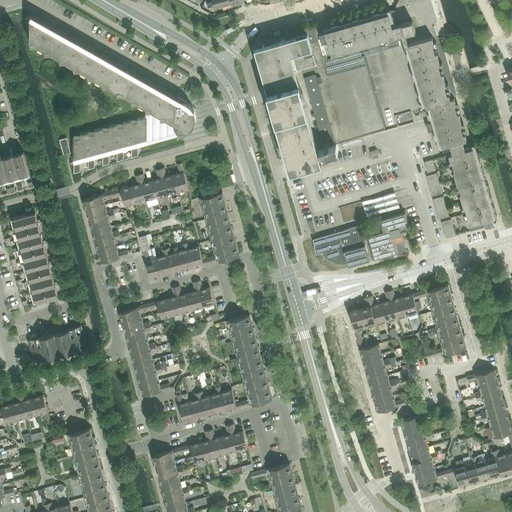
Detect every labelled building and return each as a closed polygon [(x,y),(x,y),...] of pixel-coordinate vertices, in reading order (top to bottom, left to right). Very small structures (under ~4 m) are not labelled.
[(399,0),(397,6),(398,9),(397,9),(398,12),(407,9),(431,3),(430,0),(399,0)] [(431,3),(407,9),(413,31),(432,25),(433,25),(436,19),(431,3)] [(259,46),(255,47),(256,53),(264,79),(267,90),(268,93),(287,160),(290,171),(295,169),(307,166),(319,162),(322,161),(322,158),(321,155),(332,152),(331,152),(339,150),(338,150),(339,150),(337,143),(336,143),(346,140),(414,120),(411,110),(425,106),(425,107),(427,107),(430,105),(431,108),(432,111),(433,115),(434,118),(435,122),(436,125),(437,129),(438,132),(439,136),(440,139),(441,142),(442,147),(466,140),(463,129),(460,118),(457,108),(454,97),(450,98),(447,88),(444,78),(441,67),(438,57),(435,46),(433,36),(436,35),(434,28),(433,25),(432,25),(413,31),(407,9),(398,12),(397,9),(388,12),(378,15),(372,16),(367,18),(357,21),(347,23),(336,26),(326,29),(319,31),(321,38),(326,56),(333,54),(342,51),(343,52),(327,59),(325,60),(319,39),(317,32),(312,33),(309,34),(308,32),(307,32),(289,37),(286,38),(284,39),(260,46),(259,46)] [(146,107),(146,116),(138,118),(138,122),(132,122),(132,120),(123,122),(123,126),(118,126),(118,124),(109,126),(109,130),(104,130),(104,128),(95,130),(95,134),(89,134),(89,132),(80,134),(80,138),(75,138),(75,135),(74,136),(74,160),(146,141),(146,144),(184,133),(185,133),(186,133),(187,132),(188,131),(190,130),(191,129),(192,129),(192,128),(193,127),(194,125),(195,123),(196,121),(196,119),(196,118),(196,116),(196,113),(195,112),(195,111),(194,110),(193,108),(192,107),(191,105),(190,104),(188,103),(187,102),(185,101),(178,97),(178,100),(30,17),(30,41),(46,50),(46,49),(51,49),(51,53),(60,58),(60,57),(66,57),(66,61),(75,66),(75,65),(80,65),(80,69),(89,74),(89,73),(95,73),(95,77),(103,83),(104,83),(104,82),(109,82),(109,86),(118,91),(118,90),(123,90),(123,94),(132,99),(132,98),(138,98),(138,102),(146,107)] [(436,35),(433,36),(435,46),(438,57),(441,67),(444,78),(447,88),(450,98),(454,97),(456,93),(441,38),(436,35)] [(491,219),(493,218),(473,148),(466,150),(466,149),(465,149),(464,147),(461,145),(453,147),(451,150),(453,154),(449,155),(469,225),(491,219)] [(372,159),(379,157),(377,149),(370,151),(372,159)] [(23,151),(13,154),(2,157),(8,179),(29,173),(23,151)] [(2,157),(0,157),(0,180),(8,179),(2,157)] [(188,188),(184,172),(173,175),(178,191),(188,188)] [(167,194),(178,191),(173,175),(163,177),(167,194)] [(157,197),(167,194),(163,177),(152,180),(157,197)] [(146,200),(157,197),(152,180),(142,183),(146,200)] [(136,203),(146,200),(142,183),(131,186),(136,203)] [(118,190),(119,194),(122,193),(123,199),(125,205),(136,203),(131,186),(118,190)] [(228,212),(222,191),(202,197),(207,213),(204,214),(205,219),(228,212)] [(366,200),(339,208),(343,224),(398,207),(397,201),(396,198),(394,193),(394,192),(366,200)] [(87,209),(105,204),(102,194),(84,199),(87,209)] [(107,211),(105,204),(87,209),(90,220),(114,213),(113,209),(107,211)] [(41,233),(38,223),(35,212),(14,218),(19,239),(41,233)] [(214,239),(233,233),(228,212),(205,219),(206,223),(209,222),(214,239)] [(368,235),(375,258),(398,252),(397,248),(405,246),(401,232),(410,229),(405,212),(380,219),(383,231),(368,235)] [(90,220),(92,230),(111,225),(109,219),(115,217),(114,213),(90,220)] [(491,219),(469,225),(470,231),(492,224),(491,219)] [(113,232),(111,225),(92,230),(95,241),(120,234),(119,230),(113,232)] [(348,263),(348,266),(370,260),(365,244),(364,245),(358,226),(348,229),(313,239),(314,245),(316,254),(322,252),(323,254),(324,255),(325,256),(326,257),(328,258),(329,259),(330,260),(332,261),(333,262),(334,262),(336,263),(339,263),(341,263),(343,264),(345,264),(348,263)] [(47,254),(44,243),(41,233),(19,239),(25,260),(47,254)] [(215,256),(217,261),(239,255),(233,233),(214,239),(218,255),(215,256)] [(121,238),(120,234),(95,241),(98,251),(117,246),(115,240),(121,238)] [(146,235),(140,237),(144,251),(150,249),(146,235)] [(193,267),(188,249),(189,248),(187,243),(183,244),(184,250),(178,251),(183,270),(193,267)] [(120,257),(117,246),(98,251),(101,262),(120,257)] [(204,264),(199,246),(189,248),(188,249),(193,267),(204,264)] [(172,273),(183,270),(178,251),(171,253),(170,247),(166,248),(172,273)] [(144,251),(146,260),(151,278),(162,275),(157,257),(154,248),(150,249),(144,251)] [(162,275),(172,273),(166,248),(162,249),(163,255),(157,257),(162,275)] [(25,260),(28,270),(31,281),(52,275),(47,254),(25,260)] [(58,296),(55,285),(52,275),(31,281),(37,302),(58,296)] [(197,281),(198,287),(199,290),(204,306),(214,303),(210,287),(203,289),(200,280),(197,281)] [(423,296),(430,294),(434,310),(454,304),(448,283),(422,291),(423,296)] [(176,286),(178,295),(183,312),(193,309),(189,292),(182,294),(180,285),(176,286)] [(178,295),(176,286),(172,287),(175,296),(168,298),(172,315),(183,312),(178,295)] [(204,306),(199,290),(189,292),(193,309),(204,306)] [(423,296),(422,291),(402,296),(407,315),(418,312),(417,308),(415,302),(414,298),(423,296)] [(392,299),(397,318),(407,315),(402,296),(392,299)] [(154,302),(155,306),(158,305),(162,318),(172,315),(168,298),(154,302)] [(392,299),(381,302),(386,321),(397,318),(392,299)] [(376,324),(386,321),(381,302),(371,305),(376,324)] [(437,332),(460,325),(454,304),(434,310),(439,327),(436,327),(437,332)] [(143,309),(142,305),(120,311),(123,322),(142,317),(140,310),(143,309)] [(371,305),(360,308),(366,327),(376,324),(371,305)] [(366,327),(360,308),(350,311),(355,330),(366,327)] [(249,314),(227,320),(228,325),(231,324),(236,340),(255,335),(249,314)] [(126,332),(150,326),(149,322),(143,323),(142,317),(123,322),(126,332)] [(87,347),(84,336),(81,325),(63,330),(62,325),(45,330),(47,335),(29,340),(34,361),(87,347)] [(460,325),(437,332),(439,336),(442,335),(445,347),(437,350),(439,354),(466,346),(460,325)] [(150,326),(126,332),(129,343),(147,338),(146,331),(151,329),(150,326)] [(395,327),(390,329),(392,336),(398,337),(395,327)] [(364,336),(362,337),(362,338),(363,342),(364,344),(364,347),(370,345),(367,334),(364,335),(364,336)] [(255,335),(236,340),(240,357),(237,358),(238,362),(261,356),(255,335)] [(132,353),(156,346),(155,343),(149,344),(147,338),(129,343),(132,353)] [(370,345),(364,347),(364,344),(363,342),(362,338),(358,339),(363,359),(382,354),(379,343),(370,345)] [(430,340),(423,342),(426,353),(432,351),(433,351),(430,340)] [(156,346),(132,353),(134,363),(153,358),(151,352),(157,350),(156,346)] [(366,369),(390,362),(389,358),(383,360),(382,354),(363,359),(366,369)] [(261,356),(238,362),(240,367),(243,367),(247,382),(267,377),(261,356)] [(137,374),(162,367),(161,363),(155,365),(153,358),(134,363),(137,374)] [(369,380),(388,374),(386,368),(392,366),(390,362),(366,369),(369,380)] [(162,367),(137,374),(140,384),(159,379),(157,373),(163,371),(162,367)] [(468,381),(477,378),(479,385),(497,379),(494,369),(467,376),(468,381)] [(372,390),(396,383),(395,379),(389,381),(388,374),(369,380),(372,390)] [(249,399),(250,404),(272,398),(267,377),(247,382),(251,399),(249,399)] [(140,384),(143,395),(161,390),(159,379),(140,384)] [(500,390),(497,379),(479,385),(481,391),(475,393),(476,397),(500,390)] [(462,384),(464,390),(475,387),(473,381),(462,384)] [(375,400),(394,395),(392,389),(398,387),(396,383),(372,390),(375,400)] [(221,392),(220,386),(216,387),(217,393),(211,395),(216,413),(226,411),(221,392)] [(232,389),(221,392),(226,411),(237,408),(232,389)] [(485,405),(503,400),(500,390),(476,397),(477,401),(483,399),(485,405)] [(199,392),(205,416),(216,413),(211,395),(204,397),(203,391),(199,392)] [(190,401),(195,419),(205,416),(199,392),(195,393),(196,399),(190,401)] [(190,401),(183,402),(181,393),(177,395),(184,422),(195,419),(190,401)] [(50,420),(49,414),(43,394),(33,397),(37,414),(44,412),(46,421),(50,420)] [(375,400),(378,411),(397,406),(394,395),(375,400)] [(37,414),(33,397),(22,400),(27,417),(37,414)] [(12,403),(16,420),(27,417),(22,400),(12,403)] [(503,400),(485,405),(487,412),(481,414),(482,417),(506,410),(503,400)] [(12,403),(0,406),(0,410),(2,410),(5,423),(16,420),(12,403)] [(506,410),(482,417),(483,420),(483,421),(489,420),(491,426),(509,421),(506,410)] [(401,420),(404,430),(422,425),(419,414),(401,420)] [(159,429),(166,427),(164,420),(157,421),(159,429)] [(511,442),(511,441),(511,431),(509,421),(491,426),(494,437),(508,433),(511,442)] [(407,441),(431,434),(430,430),(424,432),(422,425),(404,430),(407,441)] [(90,428),(71,433),(67,434),(69,438),(72,438),(76,454),(96,449),(90,428)] [(243,430),(232,433),(237,450),(248,447),(243,430)] [(31,433),(23,435),(24,442),(26,441),(33,440),(31,433)] [(237,450),(232,433),(222,436),(226,453),(237,450)] [(410,451),(428,446),(427,439),(432,438),(431,434),(407,441),(410,451)] [(226,453),(222,436),(211,439),(216,456),(226,453)] [(216,456),(211,439),(201,442),(205,458),(216,456)] [(194,461),(195,461),(205,458),(201,442),(190,445),(191,449),(193,457),(194,461)] [(413,461),(437,455),(436,451),(430,452),(428,446),(410,451),(413,461)] [(101,470),(98,459),(96,449),(76,454),(80,471),(78,471),(79,476),(101,470)] [(511,471),(507,453),(500,455),(498,449),(495,450),(501,474),(511,471)] [(153,455),(156,465),(175,460),(172,450),(153,455)] [(501,474),(495,450),(491,451),(492,457),(486,459),(491,477),(501,474)] [(416,472),(434,467),(432,460),(438,458),(437,455),(413,461),(416,472)] [(491,477),(486,459),(479,461),(478,455),(474,456),(481,480),(491,477)] [(481,480),(474,456),(470,457),(472,463),(465,465),(470,483),(481,480)] [(159,476),(183,469),(182,465),(176,467),(175,460),(156,465),(159,476)] [(233,462),(235,468),(244,466),(242,460),(233,462)] [(273,490),(295,484),(290,462),(267,468),(269,473),(271,472),(275,485),(272,485),(273,490)] [(470,483),(465,465),(454,468),(456,472),(460,486),(470,483)] [(436,473),(434,467),(416,472),(419,483),(437,477),(436,473)] [(162,486),(180,481),(179,475),(184,473),(183,469),(159,476),(162,486)] [(107,491),(104,480),(101,470),(79,476),(80,480),(83,479),(87,496),(107,491)] [(165,497),(189,490),(188,486),(182,488),(180,481),(162,486),(165,497)] [(0,496),(8,494),(7,490),(4,491),(2,484),(0,484),(0,496)] [(277,493),(282,510),(301,505),(295,484),(273,490),(274,494),(277,493)] [(189,490),(165,497),(168,507),(186,502),(184,496),(190,494),(189,490)] [(111,511),(113,511),(110,500),(107,491),(87,496),(91,511),(111,511)] [(47,503),(49,511),(60,511),(59,506),(53,508),(51,502),(47,503)] [(186,502),(168,507),(168,511),(190,511),(195,511),(194,507),(188,509),(186,502)] [(38,511),(49,511),(47,503),(43,504),(45,510),(38,511)] [(59,506),(60,511),(72,511),(70,503),(59,506)]
